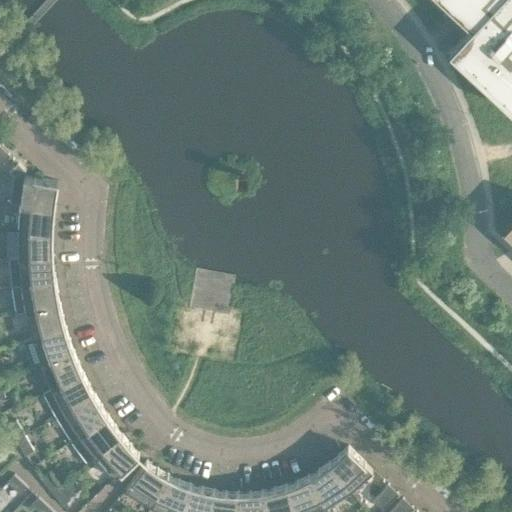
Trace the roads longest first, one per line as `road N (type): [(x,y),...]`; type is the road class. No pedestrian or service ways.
road 1 (residential): [(448,511),(339,411),(260,449),(202,447),(164,427),(133,386),(107,328),(88,241),(90,188),(0,105)]
road 2 (residential): [(511,294),(475,252),(462,157),(436,86),(378,0)]
